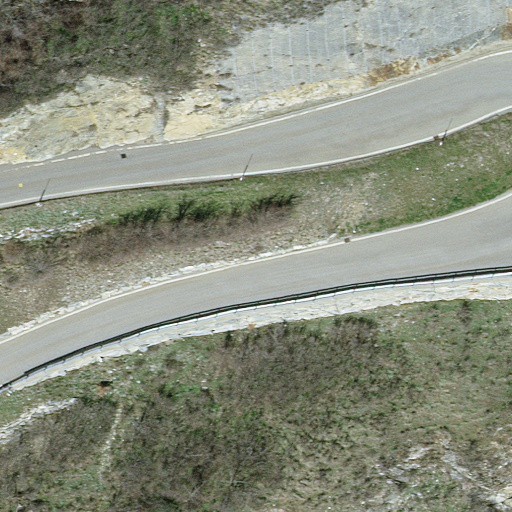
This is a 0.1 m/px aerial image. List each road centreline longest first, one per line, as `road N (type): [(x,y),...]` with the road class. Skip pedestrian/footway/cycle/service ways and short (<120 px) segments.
road 1 (tertiary): [(0,364),(166,303),(511,232)]
road 2 (tertiary): [(511,77),(281,144),(0,188)]
